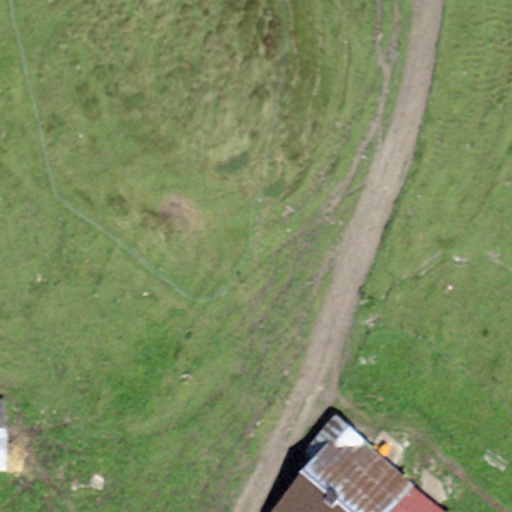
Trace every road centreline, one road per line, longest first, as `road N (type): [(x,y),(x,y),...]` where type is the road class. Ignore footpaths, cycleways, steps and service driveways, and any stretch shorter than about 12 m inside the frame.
road 1 (track): [(428,0),(404,128),(336,327)]
road 2 (track): [(336,327),(250,511)]
